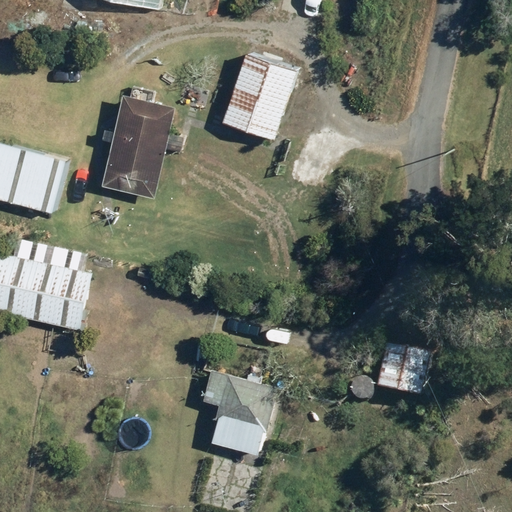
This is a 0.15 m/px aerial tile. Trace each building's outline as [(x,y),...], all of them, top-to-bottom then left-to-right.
[(284,139),(308,69),(256,51),(232,121),(284,139)] [(180,132),(187,106),(134,93),(125,130),(114,128),(111,139),(122,141),(111,185),(164,197),(176,148),(190,151),(194,136),(180,132)] [(77,159),(0,138),(0,196),(63,213),(77,159)] [(0,310),(87,330),(100,272),(0,250),(0,310)] [(432,396),(441,352),(395,343),(386,387),(432,396)] [(288,383),(220,366),(212,398),(228,402),(225,414),(227,415),(221,440),(267,451),(273,427),(277,428),(288,383)]
